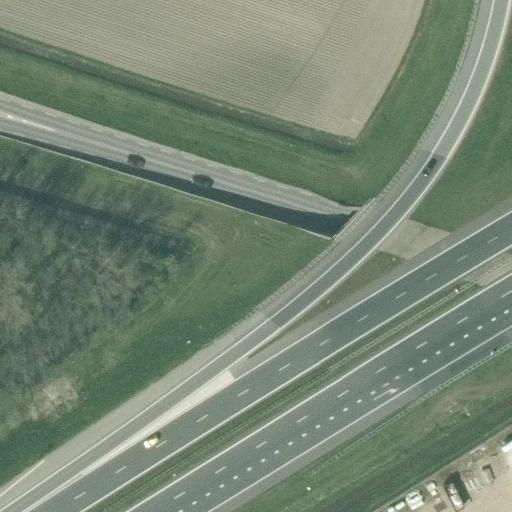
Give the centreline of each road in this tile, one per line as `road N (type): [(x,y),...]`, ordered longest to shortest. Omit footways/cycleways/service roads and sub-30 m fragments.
road 1 (trunk): [(497,0),(464,110),(397,211),(334,276),(21,511)]
road 2 (motorway): [(511,229),(54,511)]
road 3 (primary): [(511,270),(94,143)]
road 4 (trunk): [(150,511),(471,316)]
